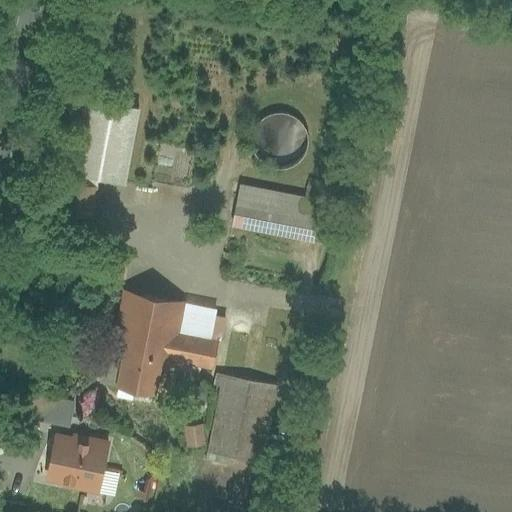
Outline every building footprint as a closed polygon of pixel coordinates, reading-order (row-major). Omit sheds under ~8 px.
[(91,106),(80,186),(129,193),(140,113),(91,106)] [(303,166),(307,158),(309,149),(307,140),(303,131),(296,124),(286,120),(276,120),(267,122),(259,128),(253,137),(251,147),(252,157),(256,165),(262,171),(270,176),(279,177),(288,176),(296,172),(303,166)] [(239,191),(232,235),(324,249),(331,205),(239,191)] [(126,296),(108,391),(166,401),(171,373),(218,381),(203,467),(270,480),(293,355),(219,341),(224,314),(126,296)] [(31,394),(30,418),(72,419),(73,395),(31,394)] [(186,444),(206,442),(205,419),(185,421),(186,444)] [(55,440),(46,492),(102,502),(111,450),(55,440)]
